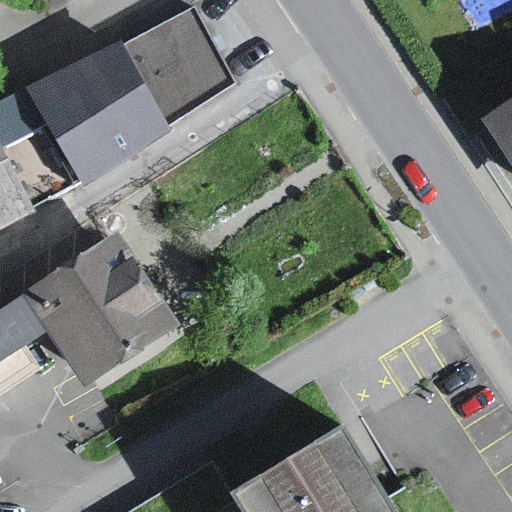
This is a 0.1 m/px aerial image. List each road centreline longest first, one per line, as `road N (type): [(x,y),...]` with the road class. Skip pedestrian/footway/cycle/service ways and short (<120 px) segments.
road 1 (primary): [(298,0),(511,332)]
road 2 (unknown): [(0,20),(55,19),(121,0)]
